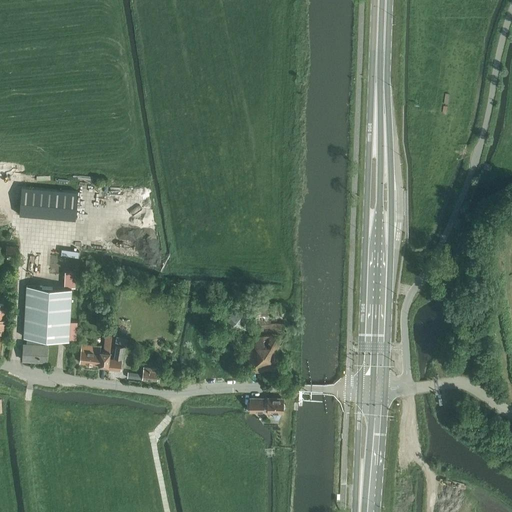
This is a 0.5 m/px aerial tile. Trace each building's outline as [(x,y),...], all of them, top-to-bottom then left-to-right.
[(76,220),(78,191),(22,186),(20,215),(76,220)] [(17,248),(7,247),(6,256),(17,256),(17,248)] [(75,287),(76,272),(66,272),(65,287),(75,287)] [(23,359),(23,360),(28,360),(47,362),(47,360),(48,345),(41,345),(41,338),(68,339),(69,338),(77,338),(78,321),(70,320),(72,288),(49,286),(27,285),(24,337),(27,337),(27,344),(24,344),(23,359)] [(250,372),(280,369),(277,334),(282,334),(279,303),(253,305),(256,336),(247,337),(250,372)] [(246,312),(226,313),(227,330),(246,329),(246,312)] [(109,366),(110,360),(113,335),(107,334),(103,365),(109,366)] [(99,365),(99,360),(101,347),(83,344),(80,363),(99,365)] [(124,346),(117,345),(115,357),(122,358),(124,346)] [(121,370),(122,360),(111,359),(109,368),(121,370)] [(158,381),(159,369),(144,367),(143,374),(142,379),(158,381)] [(268,398),(264,398),(250,398),(250,411),(264,411),(268,411),(273,412),(273,414),(275,419),(278,419),(282,412),(283,412),(284,410),(285,407),(284,404),(284,398),(268,398)]
